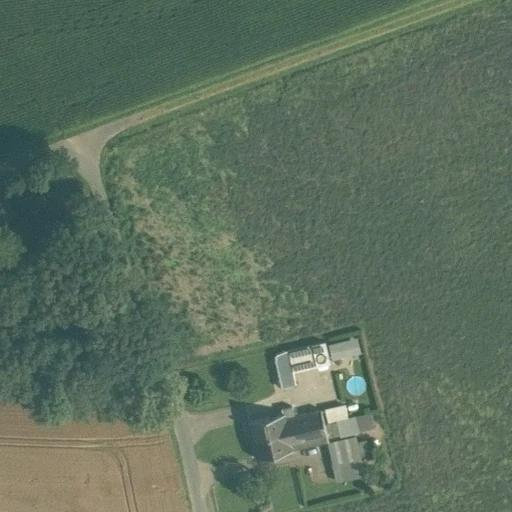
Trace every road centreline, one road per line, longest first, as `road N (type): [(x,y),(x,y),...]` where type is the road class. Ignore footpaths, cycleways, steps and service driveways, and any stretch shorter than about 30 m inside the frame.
road 1 (unclassified): [(0,166),(78,139),(181,428),(200,511)]
road 2 (track): [(78,139),(470,0)]
